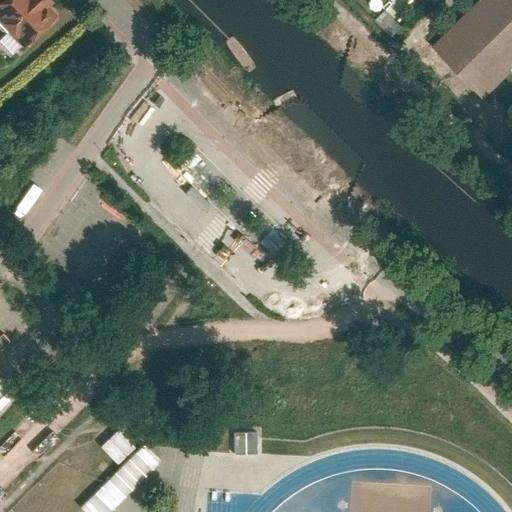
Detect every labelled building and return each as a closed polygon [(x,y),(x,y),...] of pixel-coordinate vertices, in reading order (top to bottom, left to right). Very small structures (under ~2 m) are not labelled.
[(1,0),(0,1),(0,15),(28,45),(62,14),(52,4),(56,0),(1,0)] [(511,68),(511,0),(480,0),(432,47),(484,95),(511,69),(511,68)] [(6,30),(0,34),(0,43),(8,54),(18,47),(6,30)] [(200,154),(189,164),(207,183),(219,173),(200,154)] [(274,223),(263,234),(281,253),(293,242),(274,223)] [(97,511),(147,463),(104,420),(10,511),(97,511)] [(233,453),(257,453),(257,431),(233,431),(233,453)]
